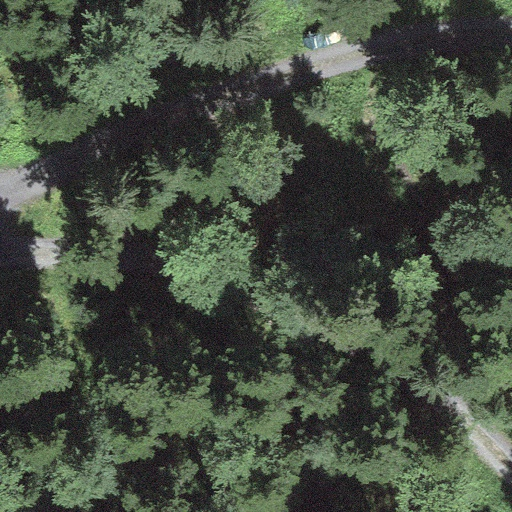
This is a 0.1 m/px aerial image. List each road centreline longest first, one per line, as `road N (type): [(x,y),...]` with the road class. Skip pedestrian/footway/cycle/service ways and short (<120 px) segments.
road 1 (track): [(0,239),(105,246),(232,271),(341,324),(511,451)]
road 2 (track): [(0,196),(333,47),(439,19),(511,17)]
